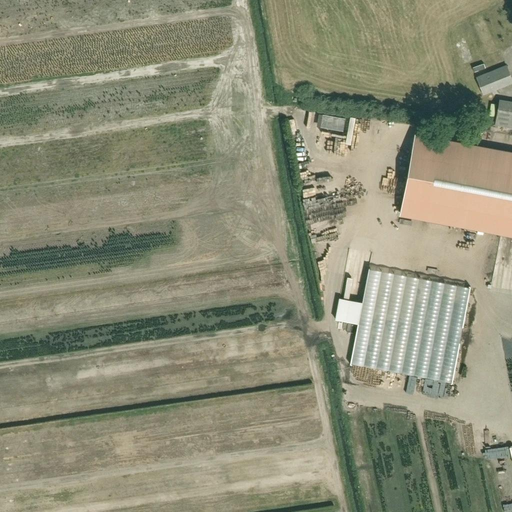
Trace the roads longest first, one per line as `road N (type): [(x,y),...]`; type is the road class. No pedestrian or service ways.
road 1 (track): [(346,511),(245,0)]
road 2 (track): [(325,420),(0,466)]
road 3 (track): [(0,416),(316,372)]
road 4 (track): [(305,320),(0,362)]
road 5 (track): [(336,469),(36,511)]
road 6 (track): [(0,312),(295,271)]
road 7 (track): [(284,222),(0,261)]
road 8 (track): [(0,209),(274,171)]
road 9 (track): [(267,129),(0,166)]
road 10 (track): [(332,323),(319,266),(342,185),(288,114),(265,114)]
road 11 (track): [(0,70),(252,37)]
road 12 (track): [(433,300),(478,511)]
road 13 (track): [(511,424),(493,335),(433,300),(383,307)]
road 14 (track): [(425,511),(383,307)]
road 15 (track): [(332,323),(370,511)]
road 16 (track): [(140,0),(0,18)]
